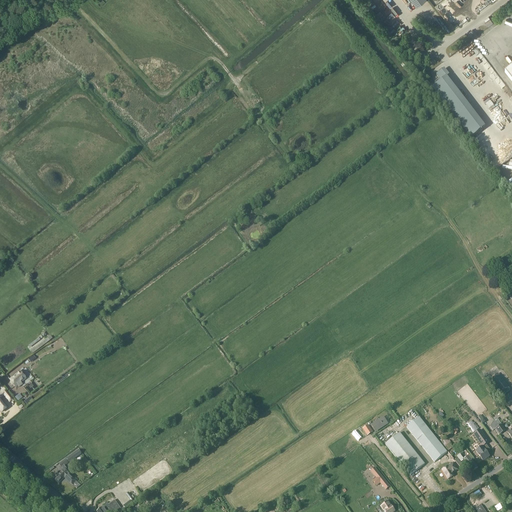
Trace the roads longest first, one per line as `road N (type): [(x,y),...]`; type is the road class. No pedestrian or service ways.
road 1 (track): [(0,154),(77,87),(152,165),(332,0)]
road 2 (track): [(303,158),(289,156),(218,61),(158,93),(79,10)]
road 3 (track): [(339,0),(404,82),(303,158)]
road 4 (track): [(111,268),(0,165)]
road 5 (track): [(499,302),(445,220),(417,193)]
